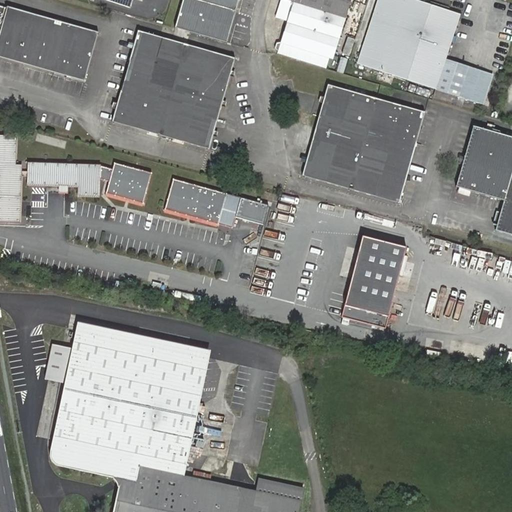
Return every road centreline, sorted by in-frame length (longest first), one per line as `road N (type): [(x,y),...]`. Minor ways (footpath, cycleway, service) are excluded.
road 1 (unknown): [(283,309),(310,213),(355,214),(327,320)]
road 2 (unknown): [(260,360),(30,306)]
road 3 (unknown): [(274,178),(88,111)]
road 4 (unknown): [(30,306),(24,354),(41,487)]
road 5 (unknown): [(317,511),(293,383),(260,360)]
